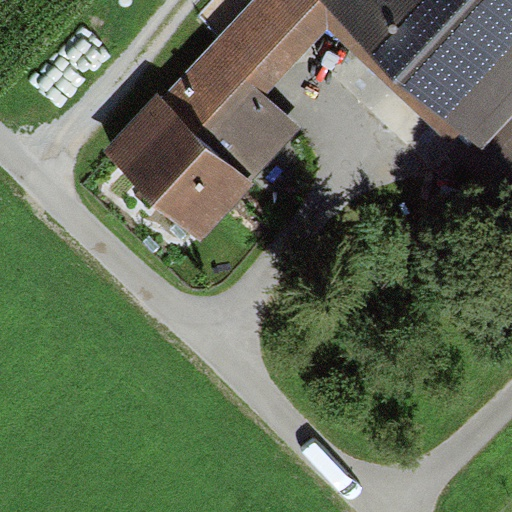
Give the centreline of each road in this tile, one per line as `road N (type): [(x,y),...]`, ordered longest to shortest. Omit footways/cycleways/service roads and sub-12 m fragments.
road 1 (track): [(0,147),(375,511)]
road 2 (residential): [(511,385),(386,511)]
